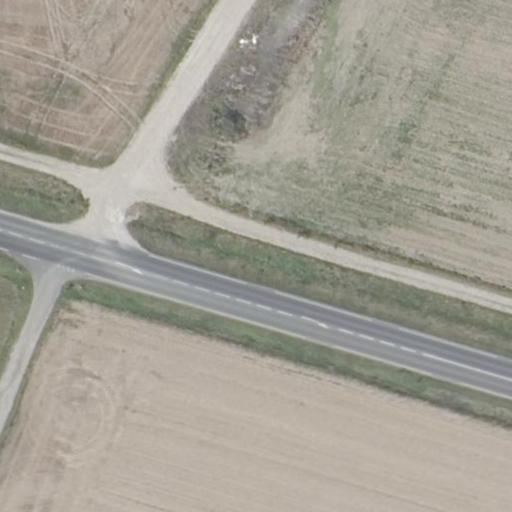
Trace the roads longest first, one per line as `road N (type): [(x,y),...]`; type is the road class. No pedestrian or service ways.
road 1 (track): [(511,301),(0,150)]
road 2 (primary): [(511,382),(0,231)]
road 3 (track): [(71,253),(223,0)]
